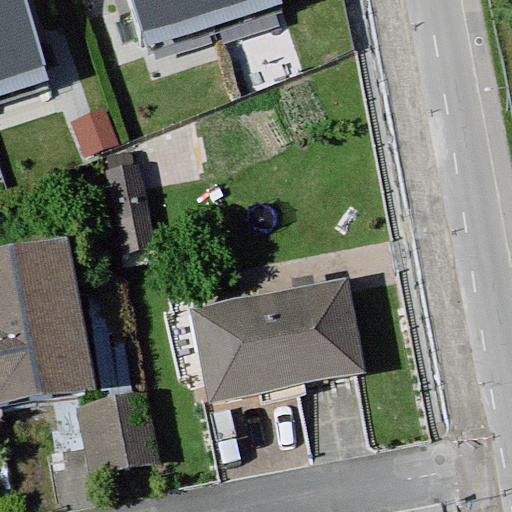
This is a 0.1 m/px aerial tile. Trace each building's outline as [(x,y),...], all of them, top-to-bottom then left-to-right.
[(20,0),(0,0),(0,110),(50,94),(20,0)] [(276,0),(128,0),(147,59),(281,16),(276,0)] [(0,420),(94,404),(69,254),(0,265),(0,420)] [(349,295),(194,323),(210,409),(365,381),(349,295)] [(145,407),(83,418),(94,477),(155,467),(145,407)]
